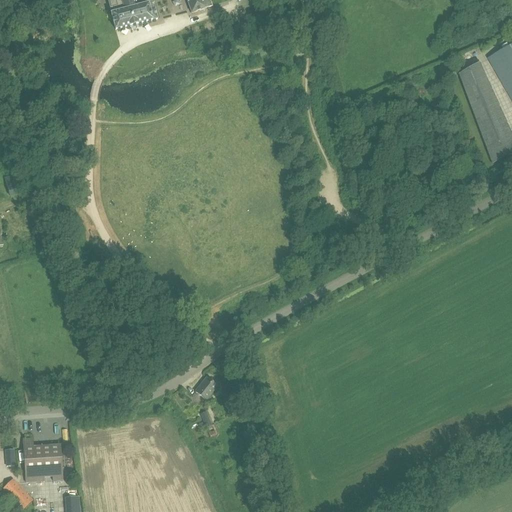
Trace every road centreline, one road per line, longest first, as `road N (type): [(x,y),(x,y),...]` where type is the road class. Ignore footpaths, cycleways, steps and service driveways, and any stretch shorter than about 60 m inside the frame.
road 1 (unclassified): [(0,413),(127,403),(168,389),(271,320),(511,189)]
road 2 (track): [(226,347),(271,511)]
